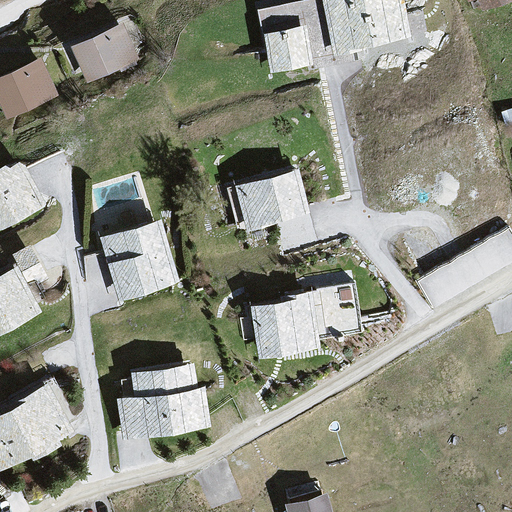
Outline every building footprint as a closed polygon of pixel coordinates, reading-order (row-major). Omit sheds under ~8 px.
[(326,0),(339,52),(409,35),(399,0),(326,0)] [(462,0),(464,5),(476,0),(481,11),(511,0),(462,0)] [(122,26),(75,47),(89,79),(137,58),(122,26)] [(302,28),(270,33),(276,70),(308,64),(302,28)] [(38,62),(0,79),(0,97),(8,116),(53,95),(38,62)] [(0,170),(0,230),(41,207),(14,162),(0,170)] [(228,187),(244,236),(310,215),(295,166),(228,187)] [(418,272),(434,302),(511,258),(511,223),(510,221),(418,272)] [(176,281),(156,223),(105,241),(124,298),(176,281)] [(9,268),(0,272),(0,334),(34,316),(21,290),(45,277),(29,247),(4,260),(9,268)] [(319,347),(312,294),(283,298),(285,306),(254,310),(261,355),(319,347)] [(127,437),(208,425),(203,391),(194,392),(191,371),(135,379),(138,401),(122,403),(127,437)] [(11,400),(0,406),(0,471),(1,471),(71,433),(42,378),(10,395),(11,400)] [(327,511),(321,490),(280,502),(283,511),(327,511)]
